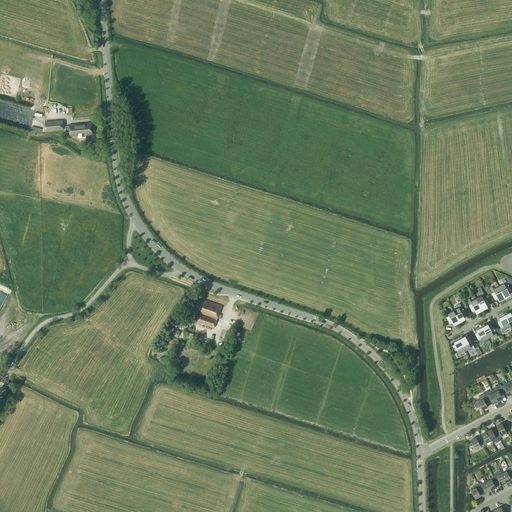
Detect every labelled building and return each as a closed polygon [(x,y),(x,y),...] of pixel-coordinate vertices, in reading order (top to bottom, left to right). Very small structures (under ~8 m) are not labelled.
[(43,131),(63,130),(63,120),(45,122),(43,131)] [(85,135),(92,134),(91,123),(84,123),(85,125),(81,125),(81,124),(70,125),(71,136),(77,135),(77,133),(85,132),(85,135)] [(508,285),(505,279),(502,281),(503,284),(498,286),(504,297),(504,296),(509,294),(509,295),(510,294),(505,286),(508,285)] [(493,289),(492,286),(489,288),(492,293),(494,292),(499,300),(498,299),(503,296),(504,297),(498,286),(493,289)] [(485,297),(482,291),(479,293),(481,296),(476,298),(482,309),(481,308),(486,306),(487,307),(487,306),(483,298),(485,297)] [(471,301),(469,298),(466,300),(469,305),(472,304),(476,312),(476,311),(481,308),(481,309),(482,309),(476,298),(471,301)] [(217,318),(220,319),(221,314),(219,314),(221,305),(204,299),(203,301),(196,299),(193,309),(201,312),(200,313),(217,318)] [(463,309),(460,303),(457,305),(458,308),(453,310),(459,321),(459,320),(463,318),(464,319),(464,318),(460,310),(463,309)] [(448,313),(447,310),(444,312),(447,317),(449,316),(453,324),(454,324),(453,323),(458,320),(459,321),(453,310),(448,313)] [(200,314),(197,321),(214,327),(217,320),(200,314)] [(505,329),(510,326),(505,315),(504,315),(505,316),(500,319),(500,318),(499,318),(503,326),(501,328),(504,333),(507,332),(505,329)] [(494,338),(497,337),(494,331),(492,332),(488,324),(487,324),(488,325),(483,328),(482,327),(488,338),(493,335),(494,338)] [(481,338),(478,340),(481,345),(484,344),(483,341),(488,338),(482,327),(482,328),(478,331),(477,330),(481,338)] [(470,347),(472,350),(475,349),(472,343),(469,344),(465,336),(465,338),(460,340),(460,339),(459,339),(465,350),(470,347)] [(460,353),(465,350),(459,339),(460,340),(455,343),(454,342),(458,350),(456,352),(459,357),(462,356),(460,353)] [(503,385),(500,387),(503,392),(505,391),(508,395),(508,396),(511,393),(511,391),(508,383),(503,385)] [(500,394),(503,392),(500,387),(499,385),(496,386),(496,388),(492,390),(498,401),(503,398),(502,398),(500,394)] [(483,393),(484,395),(487,401),(490,399),(492,404),(498,401),(492,390),(488,392),(487,391),(483,393)] [(485,402),(487,401),(484,395),(481,396),(482,398),(475,402),(478,407),(480,406),(482,409),(487,407),(487,406),(485,402)] [(499,431),(496,433),(499,438),(502,437),(502,435),(507,433),(502,424),(496,426),(497,427),(499,431)] [(491,429),(486,432),(491,441),(492,443),(496,441),(496,443),(501,440),(499,438),(496,433),(494,434),(491,429),(492,429),(491,429)] [(484,439),(481,441),(484,446),(487,445),(486,443),(491,441),(486,432),(481,435),(484,439)] [(481,448),(484,446),(481,441),(478,442),(476,438),(476,437),(471,440),(475,449),(480,447),(481,448)] [(506,471),(502,474),(506,482),(511,479),(508,475),(511,473),(508,468),(505,469),(506,471)] [(496,474),(493,476),(496,481),(498,480),(501,484),(501,485),(506,482),(502,474),(497,476),(496,474)] [(491,478),(486,481),(491,490),(496,487),(495,487),(493,483),(496,481),(493,476),(490,477),(491,478)] [(480,482),(477,484),(480,489),(483,488),(486,492),(485,493),(491,490),(486,481),(481,484),(480,482)] [(478,491),(480,489),(477,484),(475,485),(475,487),(470,489),(475,498),(480,495),(478,491)]
